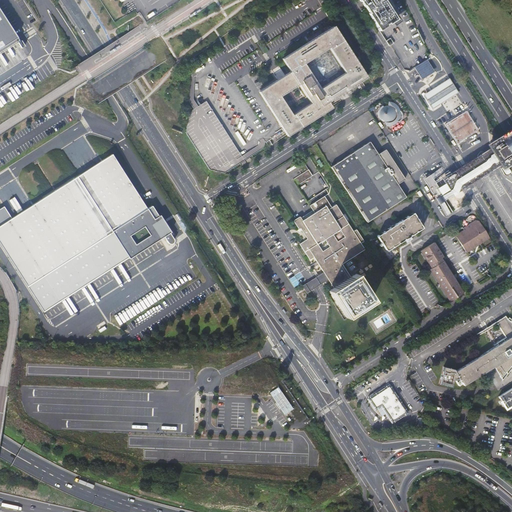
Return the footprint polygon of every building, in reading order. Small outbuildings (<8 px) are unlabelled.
[(359,0),(363,5),(364,5),(369,13),(368,14),(379,30),(397,19),(384,0),(359,0)] [(199,9),(189,16),(190,18),(200,11),(199,9)] [(0,48),(17,37),(0,10),(0,48)] [(331,107),(328,101),(366,77),(333,26),(281,59),(290,71),(264,88),(258,91),(284,131),(287,136),(331,107)] [(118,43),(107,50),(108,52),(119,45),(118,43)] [(425,59),(413,67),(421,79),(433,71),(425,59)] [(388,102),(388,106),(387,106),(386,106),(385,107),(384,107),(382,105),(381,106),(380,107),(380,108),(379,109),(379,110),(378,110),(378,112),(378,114),(378,115),(378,116),(379,117),(379,118),(380,119),(381,120),(382,122),(383,120),(384,120),(385,120),(386,121),(387,121),(388,121),(388,126),(391,125),(394,125),(395,124),(396,123),(397,122),(398,122),(400,120),(400,118),(401,118),(402,115),(401,115),(401,113),(400,111),(399,111),(399,110),(398,108),(398,107),(397,106),(396,106),(395,105),(394,104),(393,103),(392,103),(391,102),(390,102),(388,102)] [(474,125),(467,115),(468,115),(466,111),(461,114),(462,115),(456,119),(450,122),(450,121),(445,125),(457,143),(478,130),(475,124),(474,125)] [(511,127),(511,128),(486,144),(488,148),(486,150),(474,158),(465,164),(458,168),(453,171),(442,178),(445,183),(449,189),(450,191),(451,192),(452,195),(453,196),(464,188),(469,185),(476,180),(485,175),(496,168),(499,165),(502,169),(506,174),(510,171),(507,166),(511,162),(511,127)] [(405,179),(385,149),(378,154),(369,142),(331,167),(367,222),(406,197),(397,184),(405,179)] [(160,215),(158,216),(152,206),(147,209),(112,154),(11,218),(4,206),(0,208),(0,243),(30,291),(51,307),(163,236),(168,244),(170,244),(172,244),(173,242),(173,240),(169,234),(171,232),(160,215)] [(444,169),(442,167),(423,179),(447,216),(449,214),(451,213),(443,201),(452,195),(451,192),(450,191),(443,195),(442,194),(449,189),(445,183),(438,187),(433,179),(445,171),(444,169)] [(331,172),(328,168),(322,172),(325,176),(331,172)] [(312,176),(308,169),(308,170),(302,173),(293,179),(297,186),(312,176)] [(308,201),(310,204),(318,198),(316,195),(308,201)] [(364,241),(356,230),(356,229),(356,230),(353,231),(336,204),(331,207),(324,196),(309,205),(311,208),(314,213),(302,220),(300,217),(299,217),(295,219),(294,220),(293,220),(293,221),(297,226),(298,229),(299,229),(300,228),(307,239),(300,243),(300,244),(299,244),(299,245),(308,258),(309,259),(309,260),(310,260),(310,259),(314,257),(323,272),(318,275),(320,279),(323,283),(326,280),(328,279),(333,287),(328,290),(345,317),(372,300),(355,273),(350,276),(342,264),(351,258),(352,257),(349,251),(361,243),(363,242),(364,241)] [(420,228),(421,227),(413,214),(411,214),(408,216),(407,217),(405,217),(402,220),(399,221),(396,223),(395,225),(393,225),(390,227),(389,229),(387,229),(384,231),(383,232),(382,233),(378,235),(377,236),(386,250),(387,250),(391,247),(392,246),(394,246),(397,244),(398,242),(399,242),(403,240),(403,238),(405,238),(409,236),(409,234),(411,234),(415,232),(416,231),(417,231),(420,228)] [(463,230),(455,235),(466,252),(490,238),(479,221),(475,220),(462,228),(463,230)] [(463,293),(443,261),(441,258),(443,257),(434,242),(420,251),(420,252),(429,265),(431,268),(429,269),(449,301),(463,293)] [(364,249),(361,243),(349,251),(352,257),(355,255),(357,254),(364,249)] [(310,281),(302,286),(304,290),(305,290),(307,293),(312,290),(314,288),(323,283),(320,279),(318,275),(310,281)] [(460,379),(464,386),(485,372),(494,367),(502,380),(511,368),(511,367),(511,366),(511,365),(511,319),(509,318),(507,319),(505,316),(495,322),(505,337),(496,343),(498,345),(493,348),(455,371),(459,377),(460,379)] [(459,377),(455,371),(454,369),(444,367),(439,384),(451,387),(453,378),(456,379),(459,377)] [(389,386),(371,398),(377,408),(383,404),(393,420),(396,419),(396,420),(400,417),(402,416),(406,413),(402,407),(401,405),(394,395),(395,395),(394,393),(393,394),(392,391),(390,392),(389,390),(390,388),(389,386)] [(511,387),(501,394),(498,396),(506,409),(511,404),(511,387)] [(281,392),(273,397),(281,409),(289,404),(281,392)]
